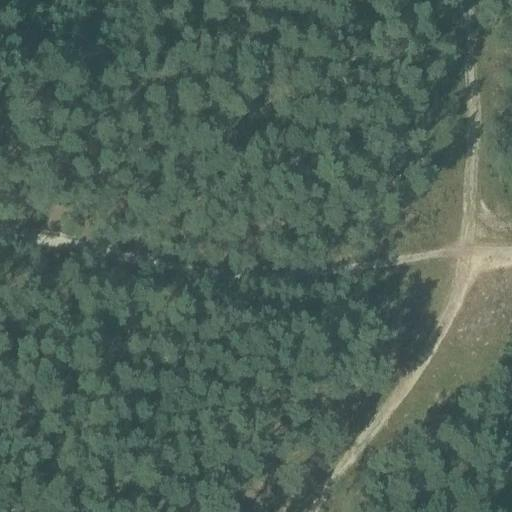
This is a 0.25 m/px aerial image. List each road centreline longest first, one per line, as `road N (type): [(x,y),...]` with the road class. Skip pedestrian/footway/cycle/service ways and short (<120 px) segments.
road 1 (track): [(330,511),(398,407),(458,286),(470,238),(479,99),(471,0)]
road 2 (unknown): [(0,221),(276,268),(470,238),(511,243)]
